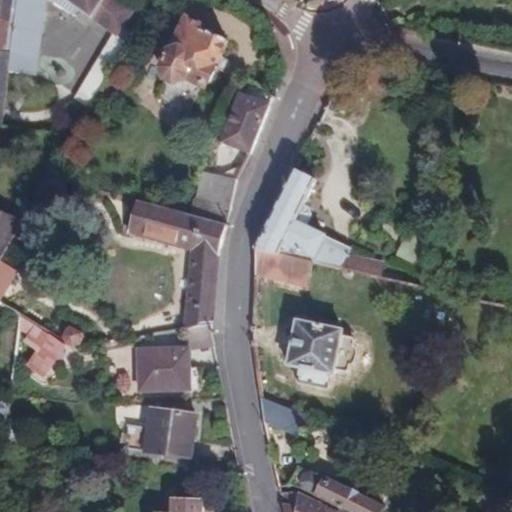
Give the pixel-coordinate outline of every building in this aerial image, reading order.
[(0,0),(0,52),(10,54),(17,0),(0,0)] [(17,0),(10,54),(8,70),(35,74),(46,0),(17,0)] [(50,0),(73,17),(79,10),(64,0),(50,0)] [(64,0),(79,10),(118,37),(124,28),(135,9),(121,0),(64,0)] [(201,30),(184,23),(164,74),(167,84),(180,89),(187,84),(203,89),(212,86),(227,43),(200,33),(201,30)] [(124,28),(118,37),(133,48),(140,38),(124,28)] [(133,48),(118,37),(91,80),(107,91),(133,48)] [(0,102),(4,102),(8,70),(10,54),(0,52),(0,102)] [(107,91),(91,80),(76,104),(93,114),(107,91)] [(253,156),(272,107),(244,97),(226,143),(225,145),(253,156)] [(238,185),(249,164),(234,156),(221,176),(238,185)] [(255,252),(311,265),(342,272),(346,263),(348,258),(323,245),(325,241),(305,232),(311,219),(299,214),(314,182),(293,173),(255,252)] [(196,200),(192,218),(228,227),(232,208),(196,200)] [(192,218),(137,205),(130,238),(196,253),(185,332),(190,331),(213,327),(219,263),(228,227),(192,218)] [(0,262),(22,227),(0,215),(0,262)] [(255,252),(254,280),(306,291),(311,265),(255,252)] [(346,263),(342,272),(379,281),(382,271),(346,263)] [(0,299),(16,276),(0,264),(0,299)] [(348,370),(352,369),(357,355),(353,354),(354,345),(343,342),(344,336),(300,324),(287,368),(299,372),(296,385),(326,394),(329,379),(332,380),(335,373),(346,377),(348,370)] [(213,327),(190,331),(192,343),(213,339),(213,327)] [(43,380),(63,349),(48,339),(28,370),(43,380)] [(192,391),(192,352),(143,354),(144,392),(192,391)] [(261,401),(265,426),(303,439),(310,420),(261,401)] [(10,404),(0,402),(0,424),(7,426),(10,404)] [(149,464),(193,469),(198,417),(154,412),(151,430),(129,428),(125,462),(149,464)] [(24,428),(7,426),(4,446),(22,448),(24,428)] [(336,508),(344,511),(380,511),(381,509),(357,497),(361,488),(342,479),(336,487),(297,469),(289,486),(336,508)] [(329,511),(292,494),(280,498),(283,511),(329,511)] [(207,511),(208,503),(174,500),(173,511),(207,511)]
